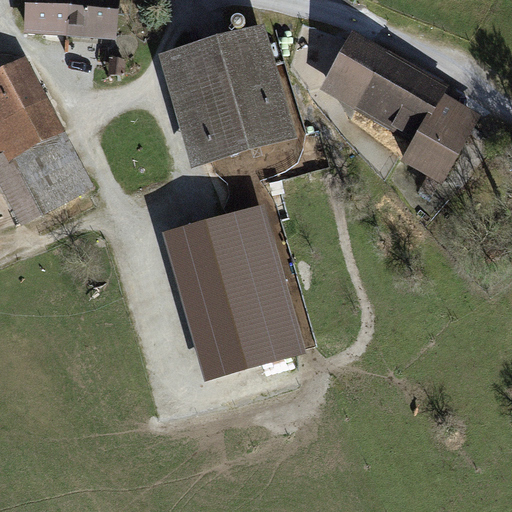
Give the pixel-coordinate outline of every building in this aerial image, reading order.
[(112,0),(28,0),(27,32),(111,37),(112,0)] [(158,57),(192,167),(298,135),(264,24),(158,57)] [(444,96),(353,44),(330,86),(351,119),(359,107),(417,140),(406,162),(442,182),(470,131),(434,112),(444,96)] [(20,58),(0,69),(0,143),(5,152),(0,154),(0,185),(23,226),(92,188),(20,58)] [(264,204),(163,231),(204,383),(305,355),(264,204)]
